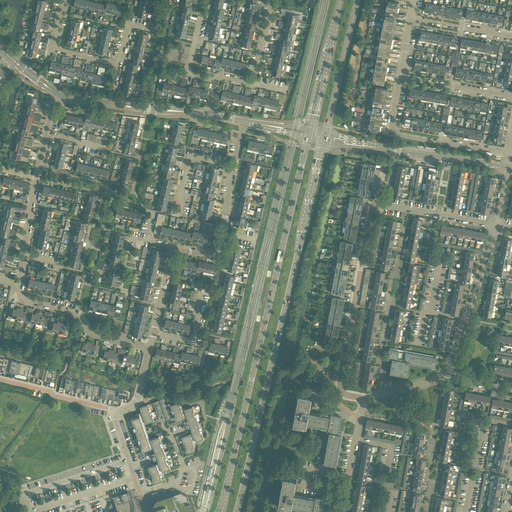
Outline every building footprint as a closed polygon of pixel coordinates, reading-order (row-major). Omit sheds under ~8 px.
[(87,9),(89,1),(85,0),(82,0),(80,7),(87,9)] [(224,2),(216,0),(214,7),(217,7),(222,8),(224,2)] [(249,8),(257,10),(258,4),(256,3),(257,0),(248,0),(249,2),(250,2),(249,8)] [(93,10),(95,2),(89,1),(87,9),(93,10)] [(99,12),(101,4),(95,2),(93,10),(99,12)] [(112,13),(114,4),(107,3),(107,5),(106,11),(112,13)] [(148,12),(149,6),(136,3),(135,5),(140,7),(140,10),(148,12)] [(107,5),(101,4),(99,12),(105,13),(106,11),(107,5)] [(118,14),(120,6),(114,4),(112,13),(118,14)] [(192,10),(192,7),(182,4),(184,5),(182,11),(198,15),(199,11),(192,10)] [(437,14),(438,6),(432,4),(430,13),(437,14)] [(45,10),(46,7),(38,5),(36,12),(52,15),(53,12),(45,10)] [(126,7),(120,6),(118,14),(124,15),(126,7)] [(217,7),(215,13),(223,15),(225,9),(222,8),(217,7)] [(474,9),(467,7),(465,18),(472,19),(473,11),(474,9)] [(255,16),(257,10),(249,8),(247,14),(255,16)] [(146,19),(148,12),(140,10),(139,14),(133,13),(133,15),(146,19)] [(198,15),(182,11),(181,17),(189,19),(190,16),(198,18),(198,15)] [(289,16),(288,19),(296,21),(297,15),(282,11),(281,14),(289,16)] [(51,18),(52,15),(36,12),(35,18),(43,20),(44,16),(51,18)] [(222,22),(223,15),(215,13),(214,20),(222,22)] [(254,22),(255,16),(247,14),(246,21),(254,22)] [(189,22),(189,19),(181,17),(179,16),(177,23),(180,23),(195,27),(196,24),(189,22)] [(42,22),(43,20),(35,18),(33,24),(49,27),(50,24),(42,22)] [(297,28),(298,22),(296,21),(288,19),(287,22),(280,21),(279,24),(295,27),(297,28)] [(73,20),(71,26),(80,28),(81,22),(73,20)] [(220,28),(222,22),(214,20),(212,26),(220,28)] [(257,23),(254,22),(246,21),(248,21),(247,27),(255,29),(257,23)] [(195,27),(180,23),(178,29),(186,31),(187,28),(195,30),(195,27)] [(297,28),(295,27),(279,24),(278,27),(286,28),(285,32),(293,34),(295,34),(297,28)] [(78,35),(80,28),(71,26),(70,33),(78,35)] [(219,34),(220,28),(212,26),(211,32),(219,34)] [(253,36),(255,29),(247,27),(245,34),(253,36)] [(105,28),(103,34),(111,36),(113,30),(105,28)] [(186,34),(186,31),(178,29),(177,36),(192,39),(193,36),(186,34)] [(42,32),(40,32),(34,30),(33,37),(48,40),(49,37),(42,35),(42,32)] [(140,35),(139,39),(147,41),(149,34),(135,31),(134,34),(140,35)] [(217,40),(219,34),(211,32),(209,38),(217,40)] [(77,41),(78,35),(70,33),(68,39),(77,41)] [(110,42),(111,36),(103,34),(102,40),(110,42)] [(252,42),(253,36),(245,34),(244,40),(252,42)] [(294,41),(292,40),(276,36),(275,39),(283,41),(282,44),(288,45),(288,46),(293,47),(294,41)] [(75,47),(77,41),(68,39),(67,45),(69,46),(68,47),(69,48),(70,48),(71,49),(72,49),(73,49),(74,49),(74,47),(75,47)] [(146,47),(147,41),(139,39),(138,43),(133,41),(132,44),(146,47)] [(108,48),(110,42),(102,40),(100,46),(108,48)] [(251,48),(252,42),(244,40),(242,46),(251,48)] [(39,48),(40,45),(31,43),(28,42),(27,48),(30,49),(46,53),(46,49),(39,48)] [(286,52),(288,46),(288,45),(282,44),(280,43),(279,47),(271,45),(271,48),(286,52)] [(144,53),(146,47),(132,44),(131,46),(137,47),(136,51),(144,53)] [(107,55),(108,48),(100,46),(99,53),(107,55)] [(285,58),(286,52),(271,48),(270,51),(277,53),(277,56),(285,58)] [(45,55),(46,53),(30,49),(28,55),(26,54),(25,58),(31,59),(32,56),(37,57),(37,54),(45,55)] [(147,54),(144,53),(136,51),(135,55),(130,54),(129,56),(143,59),(146,60),(147,54)] [(56,71),(58,63),(55,62),(57,55),(54,54),(50,70),(56,71)] [(62,73),(66,57),(63,56),(61,64),(58,63),(56,71),(62,73)] [(143,59),(129,56),(129,58),(134,60),(133,63),(139,65),(141,65),(143,59)] [(208,66),(210,58),(201,56),(200,59),(202,60),(201,64),(208,66)] [(283,64),(285,58),(277,56),(276,59),(268,57),(268,60),(283,64)] [(68,77),(68,74),(70,66),(67,65),(69,58),(66,57),(62,73),(62,76),(68,77)] [(214,67),(216,59),(210,58),(208,66),(214,67)] [(227,68),(229,60),(222,58),(222,61),(220,66),(221,66),(227,68)] [(75,76),(78,60),(75,59),(73,67),(70,66),(68,74),(75,76)] [(82,71),(83,69),(79,68),(81,60),(78,60),(75,76),(81,77),(82,71)] [(233,69),(235,61),(229,60),(227,68),(233,69)] [(282,70),(283,64),(268,60),(267,63),(275,65),(274,68),(282,70)] [(239,71),(241,63),(235,61),(233,69),(239,71)] [(130,67),(124,65),(124,68),(138,71),(139,65),(133,63),(131,63),(130,67)] [(247,64),(241,63),(239,71),(245,72),(247,64)] [(87,81),(90,65),(87,64),(85,72),(82,71),(81,77),(80,79),(87,81)] [(93,82),(95,74),(91,73),(93,66),(90,65),(87,81),(93,82)] [(99,84),(103,68),(100,67),(98,75),(95,74),(93,82),(99,84)] [(105,69),(103,68),(99,84),(105,85),(104,87),(108,88),(109,82),(106,81),(107,77),(104,76),(105,69)] [(136,77),(138,71),(124,68),(123,70),(129,71),(128,75),(136,77)] [(281,76),(282,70),(274,68),(273,71),(266,69),(265,73),(277,76),(277,78),(280,79),(281,76)] [(135,83),(136,77),(128,75),(127,79),(121,78),(121,80),(135,83)] [(169,92),(173,77),(170,76),(168,83),(164,83),(163,87),(160,86),(159,92),(162,93),(163,91),(169,92)] [(181,95),(185,80),(182,79),(180,86),(177,86),(175,94),(181,95)] [(194,96),(198,80),(195,79),(193,87),(190,86),(189,89),(188,94),(194,96)] [(133,89),(135,83),(121,80),(120,82),(126,84),(125,87),(133,89)] [(189,89),(186,88),(188,80),(185,80),(181,95),(187,97),(188,94),(189,89)] [(200,97),(202,89),(199,88),(201,81),(198,80),(194,96),(200,97)] [(205,90),(202,89),(200,97),(206,99),(210,83),(207,82),(205,90)] [(227,100),(229,92),(226,91),(227,84),(225,83),(221,99),(227,100)] [(234,102),(237,86),(234,85),(232,93),(229,92),(227,100),(227,103),(233,104),(234,102)] [(240,103),(242,95),(238,94),(240,86),(237,86),(234,102),(240,103)] [(132,96),(133,89),(125,87),(124,91),(119,90),(118,93),(132,96)] [(246,104),(250,89),(246,88),(245,96),(242,95),(240,103),(246,104)] [(259,105),(263,89),(259,89),(258,96),(254,95),(254,98),(252,103),(252,106),(258,107),(259,105)] [(265,106),(267,98),(264,97),(265,90),(263,89),(259,105),(265,106)] [(270,99),(267,98),(265,106),(264,109),(270,111),(271,108),(275,92),(271,91),(270,99)] [(30,96),(28,103),(44,106),(45,103),(37,101),(38,98),(34,97),(34,94),(28,92),(27,96),(30,96)] [(277,93),(275,92),(271,108),(277,109),(276,111),(280,112),(281,106),(278,105),(279,101),(276,100),(277,93)] [(43,109),(44,106),(28,103),(27,109),(35,111),(36,107),(43,109)] [(34,114),(35,111),(27,109),(25,115),(41,119),(42,115),(34,114)] [(71,124),(73,116),(73,115),(73,114),(71,114),(70,114),(70,115),(67,114),(64,124),(67,125),(68,123),(71,124)] [(41,119),(25,115),(24,121),(32,123),(33,119),(40,121),(41,119)] [(78,125),(79,117),(73,116),(71,124),(78,125)] [(96,127),(98,119),(92,117),(90,126),(96,127)] [(102,129),(104,120),(98,119),(96,127),(102,129)] [(108,130),(110,122),(104,120),(102,129),(108,130)] [(31,126),(32,123),(24,121),(22,127),(38,131),(39,128),(31,126)] [(131,121),(130,127),(138,129),(140,123),(131,121)] [(117,123),(110,122),(108,130),(115,132),(117,123)] [(175,123),(173,129),(182,131),(182,128),(188,129),(188,126),(175,123)] [(380,131),(381,126),(368,124),(367,128),(370,129),(370,131),(377,132),(377,130),(380,131)] [(37,134),(38,131),(22,127),(20,127),(18,132),(21,133),(27,135),(26,135),(29,135),(30,132),(37,134)] [(137,135),(138,129),(130,127),(128,133),(137,135)] [(202,138),(204,130),(200,129),(201,127),(198,127),(196,136),(202,138)] [(181,135),(182,131),(173,129),(172,135),(185,139),(186,136),(181,135)] [(208,139),(211,130),(208,129),(208,130),(204,130),(202,138),(208,139)] [(214,141),(216,132),(213,132),(213,130),(211,130),(208,139),(214,141)] [(26,138),(26,135),(27,135),(21,133),(18,132),(17,139),(32,143),(33,139),(26,138)] [(220,142),(223,132),(220,132),(220,133),(216,132),(214,141),(220,142)] [(225,133),(223,132),(220,142),(227,144),(226,144),(228,145),(230,139),(228,138),(229,135),(225,134),(225,133)] [(135,141),(137,135),(128,133),(127,140),(135,141)] [(32,143),(17,139),(15,145),(23,147),(24,144),(32,145),(32,143)] [(134,148),(135,141),(127,140),(125,146),(134,148)] [(254,150),(256,140),(253,140),(253,141),(249,140),(248,144),(245,143),(244,149),(247,149),(248,148),(254,150)] [(260,151),(262,143),(258,142),(258,141),(256,140),(254,150),(260,151)] [(60,141),(59,147),(67,149),(68,143),(60,141)] [(266,153),(268,143),(266,142),(265,144),(262,143),(260,151),(266,153)] [(271,144),(268,143),(266,153),(272,154),(274,146),(270,145),(271,144)] [(23,150),(23,147),(15,145),(14,151),(29,155),(30,152),(23,150)] [(132,154),(134,148),(125,146),(124,152),(132,154)] [(169,146),(168,152),(176,154),(177,151),(184,153),(185,149),(169,146)] [(65,155),(67,149),(59,147),(57,153),(65,155)] [(29,158),(29,155),(14,151),(12,157),(10,157),(9,160),(15,161),(16,158),(21,159),(21,156),(29,158)] [(168,152),(166,152),(164,158),(167,158),(182,162),(183,159),(176,157),(176,154),(168,152)] [(64,162),(65,155),(57,153),(56,160),(64,162)] [(181,165),(182,162),(167,158),(165,165),(173,167),(174,163),(181,165)] [(126,159),(125,165),(133,167),(134,161),(126,159)] [(62,168),(64,162),(56,160),(54,166),(62,168)] [(247,162),(246,169),(254,171),(257,171),(259,165),(247,162)] [(82,173),(84,165),(78,163),(76,171),(82,173)] [(88,174),(90,166),(84,165),(82,173),(88,174)] [(131,174),(133,167),(125,165),(123,172),(131,174)] [(173,170),(173,167),(165,165),(164,171),(179,174),(180,171),(173,170)] [(95,176),(97,167),(90,166),(88,174),(95,176)] [(211,166),(210,173),(218,174),(220,168),(211,166)] [(101,177),(103,169),(97,167),(95,176),(101,177)] [(109,170),(103,169),(101,177),(107,179),(109,170)] [(253,177),(254,171),(246,169),(244,175),(253,177)] [(179,174),(164,171),(162,177),(164,178),(164,177),(170,179),(171,176),(178,177),(179,174)] [(130,180),(131,174),(123,172),(122,178),(130,180)] [(217,181),(218,174),(210,173),(208,179),(217,181)] [(251,183),(253,177),(244,175),(243,181),(251,183)] [(8,187),(10,177),(8,176),(7,178),(3,177),(3,179),(2,185),(8,187)] [(172,183),(173,179),(170,179),(164,177),(164,178),(163,184),(177,187),(177,184),(172,183)] [(128,186),(130,180),(122,178),(120,183),(118,183),(117,186),(124,188),(124,185),(128,186)] [(20,190),(22,180),(20,179),(20,181),(16,180),(14,188),(20,190)] [(215,187),(217,181),(208,179),(207,185),(215,187)] [(25,181),(22,180),(20,190),(26,191),(28,183),(24,182),(25,181)] [(250,189),(251,183),(243,181),(241,187),(250,189)] [(176,189),(177,187),(163,184),(162,190),(170,192),(171,188),(176,189)] [(214,193),(215,187),(207,185),(206,191),(214,193)] [(48,195),(50,187),(44,186),(42,194),(48,195)] [(54,197),(56,189),(50,187),(48,195),(54,197)] [(248,196),(250,189),(241,187),(240,194),(242,194),(248,196)] [(61,198),(62,190),(56,189),(54,197),(61,198)] [(67,200),(69,192),(62,190),(61,198),(67,200)] [(169,194),(170,192),(162,190),(160,196),(174,199),(174,197),(169,195),(169,194)] [(212,199),(214,193),(206,191),(204,197),(215,200),(212,199)] [(89,193),(87,200),(96,202),(97,195),(89,193)] [(251,196),(248,196),(242,194),(241,200),(249,202),(251,196)] [(173,202),(174,199),(160,196),(159,202),(167,204),(168,200),(173,202)] [(213,206),(215,200),(204,197),(204,198),(206,198),(205,204),(213,206)] [(95,208),(96,202),(87,200),(86,206),(95,208)] [(248,208),(249,202),(241,200),(239,206),(248,208)] [(166,208),(167,204),(159,202),(157,209),(171,212),(171,209),(166,208)] [(7,204),(5,211),(13,213),(14,210),(22,211),(22,208),(7,204)] [(212,212),(213,206),(205,204),(204,210),(212,212)] [(93,214),(95,208),(86,206),(85,212),(93,214)] [(246,215),(248,208),(239,206),(238,213),(246,215)] [(122,218),(124,209),(118,208),(116,216),(122,218)] [(44,209),(42,215),(50,217),(52,211),(44,209)] [(128,219),(130,211),(124,209),(122,218),(128,219)] [(210,218),(212,212),(204,210),(202,217),(210,218)] [(13,216),(13,213),(5,211),(4,217),(19,221),(20,218),(13,216)] [(134,221),(136,212),(130,211),(128,219),(134,221)] [(92,220),(93,214),(85,212),(83,218),(92,220)] [(143,214),(136,212),(134,221),(141,222),(143,214)] [(245,221),(246,215),(238,213),(236,219),(245,221)] [(49,223),(50,217),(42,215),(41,221),(49,223)] [(19,224),(19,221),(4,217),(2,223),(10,225),(11,222),(19,224)] [(414,218),(413,224),(421,226),(421,222),(426,223),(427,218),(418,217),(418,219),(414,218)] [(248,222),(245,221),(236,219),(235,225),(238,226),(243,227),(247,228),(248,222)] [(48,229),(49,223),(41,221),(39,228),(42,228),(47,230),(48,229)] [(77,221),(75,227),(84,229),(85,223),(77,221)] [(10,228),(10,225),(2,223),(1,229),(16,233),(17,230),(10,228)] [(162,228),(161,231),(160,235),(167,236),(169,228),(162,226),(162,228)] [(82,235),(84,229),(75,227),(73,227),(72,230),(73,231),(75,231),(74,233),(82,235)] [(173,238),(175,229),(169,228),(167,236),(173,238)] [(16,236),(16,233),(1,229),(0,232),(0,235),(2,236),(7,237),(8,234),(16,236)] [(179,239),(181,231),(175,229),(173,238),(179,239)] [(185,240),(187,232),(181,231),(179,239),(185,240)] [(193,234),(187,232),(185,240),(192,242),(192,240),(193,234)] [(81,241),(82,235),(74,233),(72,240),(75,240),(81,242),(81,241)] [(117,233),(116,240),(124,242),(125,238),(130,239),(131,236),(117,233)] [(204,242),(206,234),(200,233),(198,241),(204,242)] [(47,242),(48,236),(40,234),(39,240),(47,242)] [(213,236),(206,234),(204,242),(211,244),(213,236)] [(10,238),(7,237),(2,236),(0,242),(16,246),(17,243),(9,241),(10,238)] [(46,249),(47,242),(39,240),(37,247),(46,249)] [(83,242),(81,241),(81,242),(75,240),(73,246),(82,248),(83,242)] [(123,245),(124,242),(116,240),(114,246),(128,249),(128,247),(123,245)] [(15,249),(16,246),(0,242),(0,248),(7,251),(8,247),(15,249)] [(233,245),(232,251),(240,253),(242,247),(233,245)] [(80,254),(82,248),(73,246),(72,253),(80,254)] [(128,249),(114,246),(113,252),(121,254),(122,250),(127,251),(128,249)] [(6,254),(7,251),(0,248),(0,255),(13,258),(14,255),(6,254)] [(154,249),(152,255),(161,257),(163,251),(154,249)] [(239,259),(240,253),(232,251),(231,257),(239,259)] [(120,258),(121,254),(113,252),(110,252),(108,258),(111,258),(125,261),(125,259),(120,258)] [(79,261),(80,254),(72,253),(70,259),(79,261)] [(160,263),(161,257),(152,255),(151,261),(160,263)] [(237,266),(239,259),(231,257),(229,264),(237,266)] [(125,261),(111,258),(110,265),(112,265),(118,267),(118,266),(119,263),(124,264),(125,261)] [(77,267),(79,261),(70,259),(69,265),(77,267)] [(184,269),(186,261),(180,259),(178,268),(184,269)] [(3,266),(4,263),(0,261),(0,271),(2,272),(3,269),(10,271),(11,268),(3,266)] [(158,269),(160,263),(151,261),(150,267),(158,269)] [(190,270),(193,262),(186,261),(184,269),(190,270)] [(204,271),(206,263),(199,261),(199,263),(197,269),(198,269),(204,271)] [(197,269),(199,263),(193,262),(190,270),(197,272),(198,269),(197,269)] [(210,272),(212,264),(206,263),(204,271),(210,272)] [(218,265),(212,264),(210,272),(209,274),(213,275),(214,273),(216,274),(218,265)] [(236,272),(237,266),(229,264),(228,270),(236,272)] [(120,271),(121,267),(118,266),(118,267),(112,265),(111,272),(124,275),(125,272),(120,271)] [(157,275),(158,269),(150,267),(148,274),(157,275)] [(124,277),(124,275),(111,272),(109,278),(118,280),(118,276),(124,277)] [(72,273),(70,279),(78,281),(80,275),(72,273)] [(155,282),(157,275),(148,274),(147,280),(153,282),(155,282)] [(227,274),(225,280),(233,282),(235,276),(227,274)] [(117,283),(118,280),(109,278),(108,284),(121,287),(122,285),(117,283)] [(34,289),(36,281),(29,279),(27,287),(34,289)] [(77,288),(78,281),(70,279),(68,285),(77,288)] [(151,288),(153,282),(147,280),(144,279),(143,286),(151,288)] [(232,289),(233,282),(225,280),(224,287),(232,289)] [(40,290),(42,282),(36,281),(34,289),(40,290)] [(175,281),(174,287),(182,289),(183,283),(175,281)] [(46,291),(48,283),(42,282),(40,290),(46,291)] [(54,285),(48,283),(46,291),(53,293),(54,285)] [(150,294),(151,288),(143,286),(142,292),(150,294)] [(180,295),(182,289),(174,287),(172,293),(180,295)] [(230,295),(232,289),(224,287),(222,293),(230,295)] [(1,290),(0,290),(0,304),(1,305),(1,303),(4,304),(8,289),(5,288),(3,293),(0,292),(1,290)] [(74,300),(75,293),(67,291),(65,300),(70,301),(70,299),(74,300)] [(148,300),(150,294),(142,292),(140,298),(148,300)] [(179,301),(180,295),(172,293),(171,299),(179,301)] [(229,301),(230,295),(222,293),(221,299),(229,301)] [(179,301),(171,299),(169,306),(174,307),(174,310),(179,311),(181,302),(179,301)] [(228,307),(229,301),(221,299),(219,305),(228,307)] [(96,311),(98,302),(91,301),(89,309),(96,311)] [(17,319),(20,309),(17,308),(16,310),(13,309),(14,304),(11,303),(7,319),(11,319),(11,317),(17,319)] [(108,314),(110,305),(104,304),(102,312),(108,314)] [(141,304),(140,311),(148,313),(149,306),(141,304)] [(226,313),(228,307),(219,305),(218,311),(226,313)] [(26,323),(30,308),(26,307),(25,312),(22,311),(23,309),(20,309),(17,319),(23,320),(23,322),(26,323)] [(122,308),(116,307),(114,315),(121,316),(122,308)] [(36,323),(38,313),(35,312),(35,314),(32,313),(33,309),(30,308),(26,323),(29,324),(30,322),(36,323)] [(146,319),(148,313),(140,311),(138,317),(146,319)] [(225,319),(226,313),(218,311),(216,317),(225,319)] [(38,313),(36,323),(35,326),(41,328),(42,327),(45,327),(49,312),(45,312),(44,316),(41,315),(41,314),(38,313)] [(58,332),(60,322),(57,321),(57,323),(54,322),(55,317),(51,317),(48,332),(51,333),(52,331),(58,332)] [(145,325),(146,319),(138,317),(137,323),(145,325)] [(223,326),(225,319),(216,317),(215,323),(223,326)] [(63,322),(60,322),(58,332),(64,333),(63,336),(67,336),(70,321),(67,320),(66,325),(63,324),(63,322)] [(170,329),(172,321),(166,320),(164,328),(170,329)] [(176,331),(178,323),(172,321),(170,329),(176,331)] [(143,331),(145,325),(137,323),(135,329),(143,331)] [(183,332),(185,324),(178,323),(176,331),(183,332)] [(222,332),(223,326),(215,323),(213,330),(222,332)] [(191,326),(185,324),(183,332),(189,334),(191,326)] [(142,337),(143,331),(135,329),(134,336),(142,337)] [(88,352),(90,342),(87,341),(87,343),(84,342),(85,338),(82,337),(78,352),(81,353),(82,354),(87,355),(88,352)] [(215,352),(218,339),(216,338),(214,343),(210,342),(210,346),(207,345),(205,353),(208,354),(209,351),(215,352)] [(93,343),(90,342),(88,352),(94,354),(93,356),(97,356),(100,341),(97,341),(96,345),(93,344),(93,343)] [(227,346),(223,345),(221,354),(227,355),(231,342),(228,341),(227,346)] [(110,360),(112,350),(109,349),(108,351),(105,350),(106,346),(103,345),(100,360),(103,361),(103,359),(110,360)] [(161,359),(165,345),(162,345),(161,350),(157,349),(155,357),(161,359)] [(168,360),(170,352),(166,351),(167,346),(165,345),(161,359),(168,360)] [(174,362),(177,348),(175,347),(173,353),(170,352),(168,360),(174,362)] [(187,362),(190,348),(188,348),(186,353),(182,352),(182,355),(181,360),(187,362)] [(193,363),(195,355),(191,354),(193,349),(190,348),(187,362),(193,363)] [(118,365),(122,349),(119,349),(118,353),(114,353),(115,351),(112,350),(110,360),(116,362),(115,364),(118,365)] [(128,365),(131,355),(128,354),(127,356),(124,355),(125,350),(122,349),(118,365),(122,365),(122,363),(128,365)] [(399,351),(394,350),(392,360),(390,373),(407,376),(410,363),(404,362),(404,361),(398,360),(399,351)] [(199,356),(195,355),(193,363),(199,365),(202,351),(200,351),(199,356)] [(410,363),(412,353),(406,352),(404,361),(404,362),(410,363)] [(140,359),(140,355),(141,354),(137,353),(136,358),(133,357),(134,355),(131,355),(128,365),(134,366),(134,368),(137,369),(140,359)] [(416,365),(418,354),(412,353),(410,363),(416,365)] [(423,366),(424,355),(418,354),(416,365),(423,366)] [(429,367),(431,357),(424,355),(423,366),(429,367)] [(12,360),(0,357),(0,369),(5,371),(6,365),(10,366),(12,360)] [(437,358),(431,357),(429,367),(435,368),(437,358)] [(16,361),(12,360),(10,366),(6,365),(5,371),(13,373),(16,361)] [(28,364),(16,361),(13,373),(21,375),(22,369),(27,370),(28,364)] [(36,366),(28,364),(27,370),(22,369),(21,375),(33,378),(36,366)] [(48,369),(40,367),(37,379),(46,381),(48,369)] [(57,371),(48,369),(46,381),(54,383),(57,371)] [(70,379),(62,377),(60,387),(68,389),(70,379)] [(78,381),(70,379),(68,389),(76,391),(78,381)] [(87,383),(78,381),(76,391),(80,392),(81,387),(85,388),(87,383)] [(91,384),(87,383),(85,388),(81,387),(80,392),(88,394),(91,384)] [(99,386),(91,384),(88,394),(97,396),(99,386)] [(107,388),(99,386),(97,396),(105,398),(107,388)] [(115,390),(107,388),(105,398),(113,400),(115,390)] [(129,393),(115,390),(113,400),(121,402),(122,397),(127,399),(129,393)] [(306,426),(309,413),(311,397),(309,396),(309,395),(299,393),(293,424),(304,426),(304,425),(306,426)] [(164,420),(169,418),(163,399),(153,402),(158,416),(162,415),(164,420)] [(179,402),(171,405),(176,421),(171,423),(172,426),(182,422),(184,419),(185,419),(179,402)] [(159,418),(154,420),(148,404),(140,407),(146,423),(151,421),(152,424),(160,421),(159,418)] [(204,438),(198,422),(193,406),(188,408),(184,409),(195,441),(204,438)] [(55,412),(53,415),(61,421),(65,422),(65,424),(67,414),(55,412)] [(53,415),(49,419),(58,426),(61,421),(53,415)] [(78,416),(76,426),(77,424),(81,425),(91,421),(90,418),(78,416)] [(151,448),(146,432),(140,416),(132,419),(143,451),(138,453),(139,455),(147,452),(146,450),(151,448)] [(49,419),(46,423),(54,430),(58,426),(49,419)] [(91,421),(81,425),(83,430),(93,427),(91,421)] [(46,423),(43,428),(51,434),(54,430),(46,423)] [(93,427),(83,430),(85,435),(95,432),(93,427)] [(43,428),(39,432),(48,438),(51,434),(43,428)] [(39,432),(36,436),(44,443),(48,438),(39,432)] [(95,432),(85,435),(86,440),(96,437),(95,432)] [(170,468),(167,460),(159,436),(164,434),(164,432),(155,434),(156,437),(151,439),(162,471),(170,468)] [(195,450),(194,447),(190,434),(187,435),(186,433),(176,436),(176,439),(182,437),(187,453),(195,450)] [(63,435),(52,449),(54,450),(75,444),(73,436),(63,435)] [(416,437),(414,437),(413,443),(415,443),(423,445),(424,439),(416,437)] [(25,451),(15,464),(31,476),(50,470),(47,459),(46,458),(47,456),(45,455),(44,456),(38,452),(39,450),(37,448),(36,450),(28,444),(23,450),(25,451)] [(335,464),(336,460),(323,457),(322,462),(331,464),(331,466),(336,468),(337,464),(335,464)] [(162,480),(159,472),(156,463),(151,465),(150,463),(142,465),(143,468),(148,466),(154,483),(162,480)] [(289,508),(291,508),(294,495),(297,479),(294,478),(284,476),(278,507),(288,508),(289,508)] [(193,511),(188,496),(188,495),(181,491),(157,499),(153,507),(154,511),(193,511)] [(116,509),(121,511),(130,511),(131,511),(131,510),(131,509),(131,508),(131,507),(131,505),(130,504),(129,499),(130,499),(127,492),(120,494),(120,495),(112,497),(116,509)]
